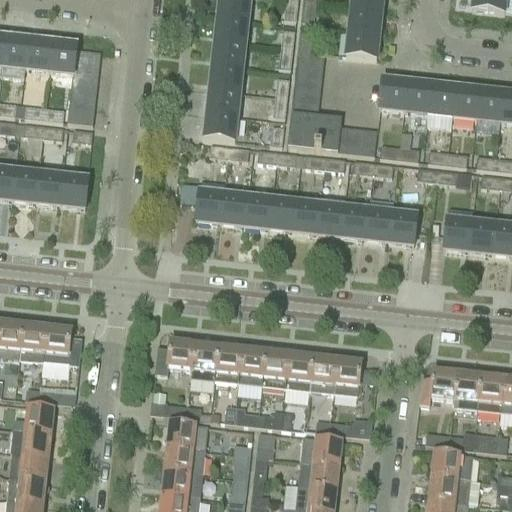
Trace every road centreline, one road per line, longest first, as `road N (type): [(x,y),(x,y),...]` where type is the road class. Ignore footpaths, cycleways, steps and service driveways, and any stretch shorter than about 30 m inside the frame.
road 1 (tertiary): [(411,320),(118,289)]
road 2 (residential): [(118,289),(143,19)]
road 3 (residential): [(88,511),(118,289)]
road 4 (unclassified): [(387,511),(411,320)]
road 5 (residential): [(143,19),(0,4)]
road 6 (residential): [(511,56),(437,47),(427,39),(425,0)]
